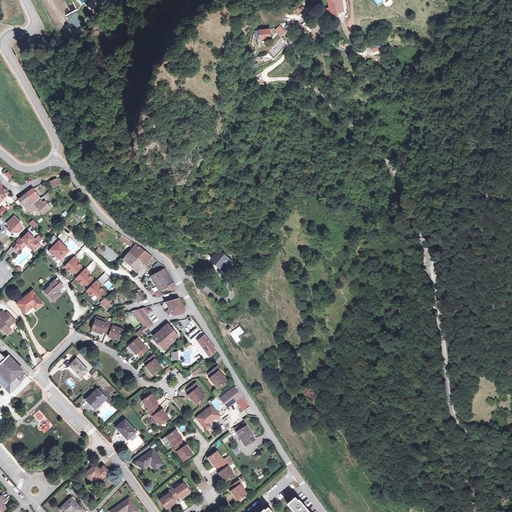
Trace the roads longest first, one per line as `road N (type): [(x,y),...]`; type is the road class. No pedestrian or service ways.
road 1 (unclassified): [(511,448),(457,425),(423,244),(390,166),(326,103),(289,41),(300,16)]
road 2 (unclassified): [(0,152),(22,168),(54,161),(69,169),(106,221),(165,263),(295,472)]
road 3 (residential): [(36,375),(75,338),(113,353),(145,384),(168,383)]
